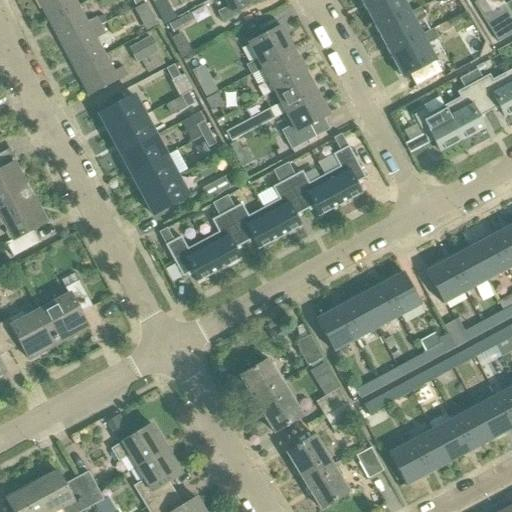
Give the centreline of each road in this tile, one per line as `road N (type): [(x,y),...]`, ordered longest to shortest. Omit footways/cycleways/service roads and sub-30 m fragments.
road 1 (residential): [(166,346),(0,34)]
road 2 (residential): [(166,346),(425,214)]
road 3 (residential): [(425,214),(310,0)]
road 4 (residential): [(268,511),(166,346)]
road 5 (residential): [(0,438),(166,346)]
